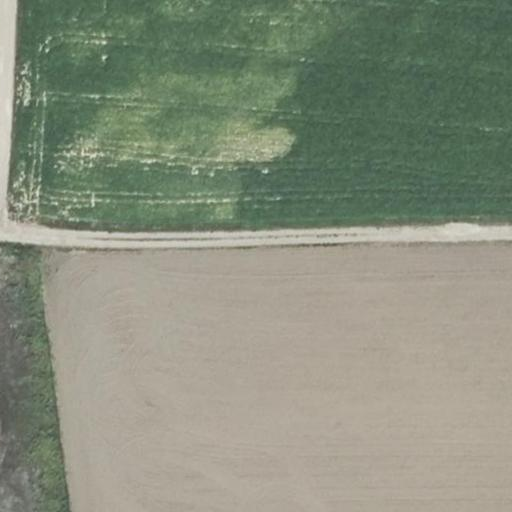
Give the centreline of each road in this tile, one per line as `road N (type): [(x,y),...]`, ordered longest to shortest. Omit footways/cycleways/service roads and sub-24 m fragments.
road 1 (track): [(0,232),(88,240),(511,231)]
road 2 (track): [(0,130),(8,0)]
